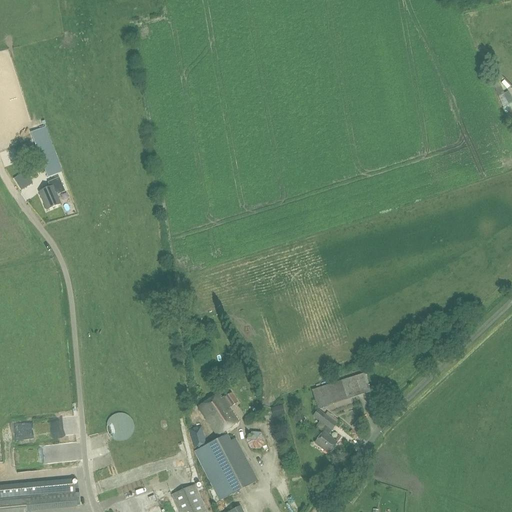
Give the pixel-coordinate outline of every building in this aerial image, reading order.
[(498,96),(502,94),(497,81),(493,82),(498,96)] [(502,94),(498,96),(504,113),(511,109),(511,100),(507,92),(502,94)] [(49,175),(62,171),(48,134),(33,140),(41,161),(42,161),(45,169),(49,175)] [(25,172),(14,178),(21,190),(27,186),(23,182),(29,178),(25,172)] [(50,187),(39,192),(47,209),(60,203),(57,195),(65,192),(59,178),(48,183),(50,187)] [(317,409),(370,392),(364,374),(311,390),(317,409)] [(227,436),(224,431),(237,422),(229,409),(237,403),(231,393),(222,399),(219,394),(198,408),(219,440),(194,452),(219,501),(257,481),(235,439),(230,441),(227,435),(227,436)] [(317,410),(312,417),(319,422),(316,426),(327,434),(330,430),(331,431),(337,424),(336,424),(338,421),(328,414),(326,417),(317,410)] [(106,423),(106,428),(108,434),(112,438),(117,440),(123,440),(128,438),(131,434),(133,429),(133,424),(132,420),(128,416),(123,413),(118,413),(113,415),(109,418),(106,423)] [(44,423),(45,432),(55,432),(55,422),(44,423)] [(179,440),(187,438),(184,425),(175,427),(179,440)] [(201,427),(188,430),(193,449),(206,446),(201,427)] [(77,430),(58,432),(58,433),(48,434),(51,453),(79,449),(77,430)] [(323,432),(314,444),(328,454),(336,442),(323,432)] [(260,450),(265,443),(261,434),(251,433),(245,441),(249,449),(260,450)] [(144,436),(125,443),(129,452),(148,445),(144,436)] [(108,455),(109,460),(121,457),(120,451),(108,455)] [(28,464),(27,455),(13,457),(14,466),(28,464)] [(367,484),(357,476),(342,496),(353,504),(367,484)] [(29,482),(30,493),(31,501),(38,501),(38,493),(72,490),(71,485),(72,485),(72,477),(29,482)] [(0,511),(23,511),(22,494),(30,493),(29,482),(0,484),(0,511)] [(30,493),(22,494),(23,511),(31,511),(80,507),(78,484),(72,485),(71,485),(72,490),(38,493),(38,501),(31,501),(30,493)] [(206,511),(195,485),(171,495),(178,511),(206,511)]
